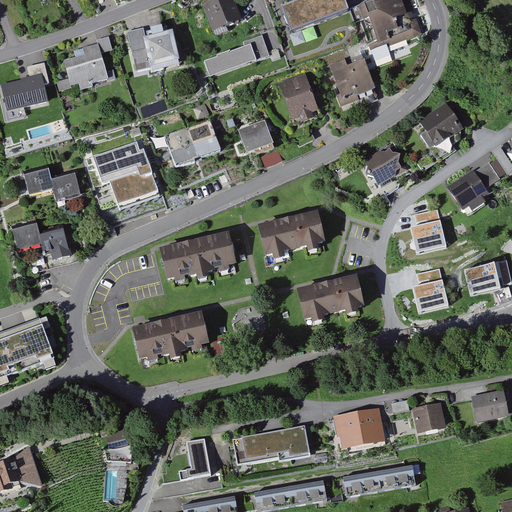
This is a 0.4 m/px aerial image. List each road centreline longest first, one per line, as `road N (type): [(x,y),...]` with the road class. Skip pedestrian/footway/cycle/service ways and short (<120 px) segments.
road 1 (residential): [(77,306),(92,267),(110,249),(318,158),(416,95),(436,66),(442,37),(431,0)]
road 2 (residential): [(505,136),(420,190),(388,225),(380,267),(393,340)]
road 3 (residential): [(150,401),(393,340)]
road 4 (residential): [(322,410),(511,375)]
road 5 (residential): [(150,401),(179,408),(273,400),(322,410)]
road 6 (residential): [(154,0),(0,55)]
road 7 (residential): [(182,435),(322,410)]
